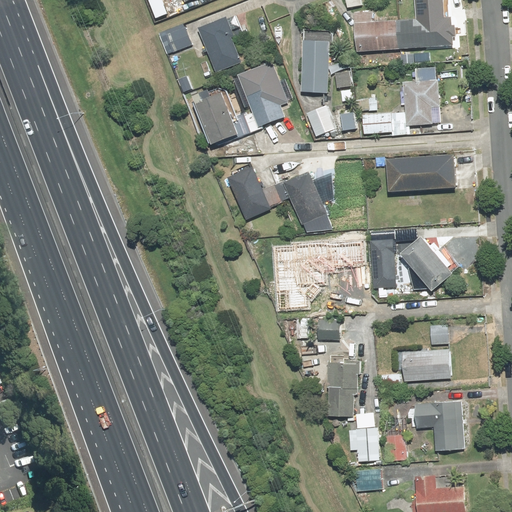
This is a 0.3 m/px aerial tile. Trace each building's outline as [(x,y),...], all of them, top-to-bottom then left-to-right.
[(159,0),(149,0),(153,9),(161,6),(159,0)] [(364,50),(446,45),(444,4),(424,5),(424,17),(377,19),(377,9),(358,10),(359,26),(362,26),(364,50)] [(232,15),(203,26),(221,71),(247,61),(238,36),(240,36),(232,15)] [(197,44),(190,27),(170,34),(176,52),(197,44)] [(337,41),(310,39),(306,90),(332,92),(337,41)] [(394,66),(411,65),(410,54),(401,55),(402,57),(393,57),(394,66)] [(278,61),(244,74),(264,126),(290,116),(285,103),(293,101),(278,61)] [(386,66),(376,66),(376,80),(386,80),(386,66)] [(411,79),(410,113),(410,123),(436,123),(436,106),(443,106),(444,66),(420,66),(420,79),(411,79)] [(354,86),(355,70),(342,69),(341,86),(354,86)] [(195,88),(190,75),(182,78),(187,91),(195,88)] [(405,104),(405,90),(386,90),(387,105),(405,104)] [(205,101),(220,142),(247,132),(232,91),(205,101)] [(330,105),(312,112),(321,135),(340,128),(330,105)] [(410,123),(410,113),(368,113),(368,131),(395,131),(395,133),(410,133),(410,123)] [(462,153),(395,157),(397,190),(464,185),(462,153)] [(252,218),(286,201),(277,183),(269,187),(259,165),(232,178),(252,218)] [(313,171),(289,181),(308,224),(332,214),(313,171)] [(410,252),(439,288),(462,270),(444,246),(442,248),(431,235),(410,252)] [(400,238),(375,239),(376,288),(390,287),(390,298),(401,298),(400,238)] [(286,291),(287,307),(306,306),(305,295),(313,301),(321,289),(314,283),(327,283),(326,273),(336,272),(336,267),(365,265),(364,241),(277,246),(279,291),(286,291)] [(323,311),(348,311),(348,298),(323,298),(323,311)] [(323,337),(345,339),(346,319),(324,317),(323,337)] [(450,323),(433,323),(434,345),(450,345),(450,323)] [(393,341),(413,340),(412,327),(392,328),(393,341)] [(410,379),(458,377),(456,347),(409,350),(410,379)] [(365,387),(367,362),(334,360),(333,383),(335,383),(333,412),(357,413),(359,387),(365,387)] [(387,389),(406,389),(406,372),(386,373),(387,389)] [(470,448),(467,399),(421,402),(422,425),(439,424),(440,450),(470,448)] [(383,460),(383,427),(379,427),(379,409),(362,409),(363,430),(353,430),(354,449),(363,449),(363,457),(363,460),(383,460)] [(407,435),(389,435),(389,462),(407,462),(407,435)] [(360,491),(386,490),(385,468),(360,469),(360,491)] [(423,511),(471,511),(471,485),(442,485),(442,473),(423,473),(423,511)]
